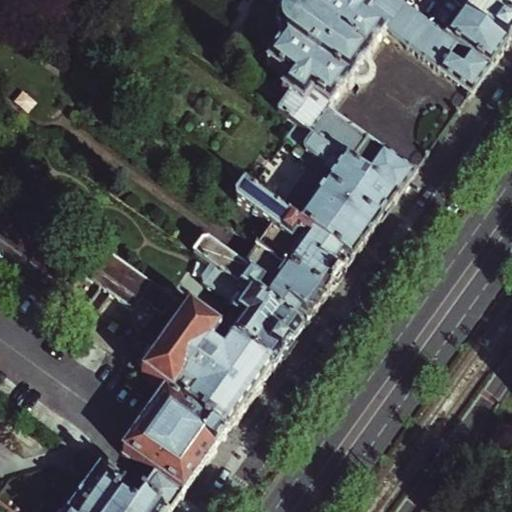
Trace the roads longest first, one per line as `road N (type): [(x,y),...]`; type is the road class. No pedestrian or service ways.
road 1 (residential): [(511,102),(220,511)]
road 2 (primary): [(511,180),(273,511)]
road 3 (primary): [(324,511),(511,251)]
road 4 (residential): [(403,511),(511,362)]
